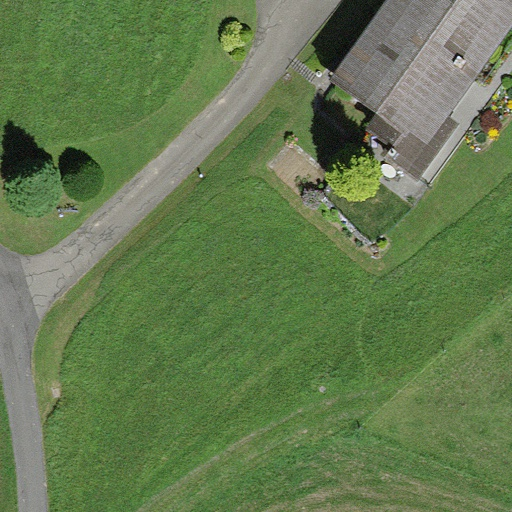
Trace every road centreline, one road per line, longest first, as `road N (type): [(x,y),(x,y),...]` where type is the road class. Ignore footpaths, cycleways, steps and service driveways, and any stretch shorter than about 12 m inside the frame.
road 1 (track): [(294,0),(251,73),(10,311)]
road 2 (track): [(24,472),(10,311),(0,287)]
